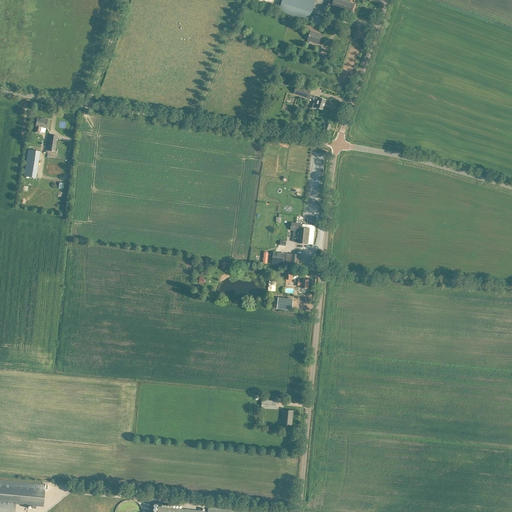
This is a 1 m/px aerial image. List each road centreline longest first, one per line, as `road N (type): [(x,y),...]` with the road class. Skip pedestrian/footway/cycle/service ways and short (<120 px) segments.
road 1 (tertiary): [(296,511),(336,144)]
road 2 (unclassified): [(336,144),(0,91)]
road 3 (unclassified): [(511,188),(336,144)]
road 4 (tertiary): [(336,144),(386,0)]
